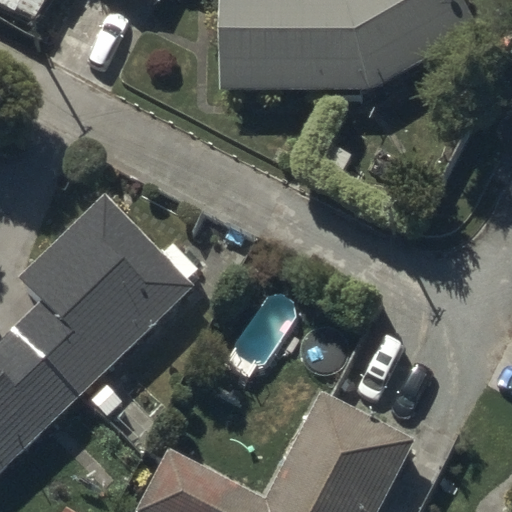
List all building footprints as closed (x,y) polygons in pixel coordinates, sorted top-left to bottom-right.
[(47,0),(0,0),(0,7),(34,25),(47,0)] [(167,0),(146,0),(163,9),(167,0)] [(224,0),(225,98),(375,97),(481,37),(460,0),(224,0)] [(0,482),(201,297),(111,201),(20,284),(47,313),(0,356),(0,482)] [(382,511),(414,450),(325,404),(269,511),(171,460),(144,511),(382,511)]
